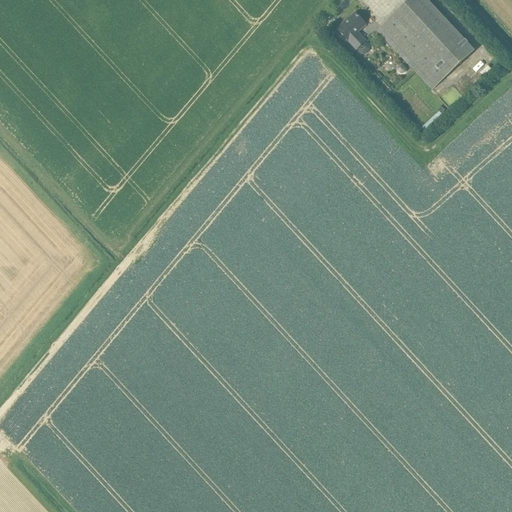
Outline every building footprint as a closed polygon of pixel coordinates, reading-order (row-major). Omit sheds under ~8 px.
[(410,0),(377,31),(384,38),(432,90),(474,50),(427,0),(410,0)] [(348,41),(357,50),(362,57),(372,49),(365,42),(360,36),(359,37),(356,34),(366,25),(355,13),(337,30),(348,41)] [(397,69),(397,70),(397,72),(398,73),(399,74),(401,74),(403,74),(404,74),(405,73),(406,72),(406,70),(406,69),(406,67),(404,66),(403,65),(402,65),(400,65),(399,66),(398,67),(397,69)] [(376,75),(372,78),(371,79),(388,97),(393,93),(376,75)] [(419,130),(423,134),(443,116),(442,115),(445,112),(440,107),(437,111),(438,112),(419,130)]
